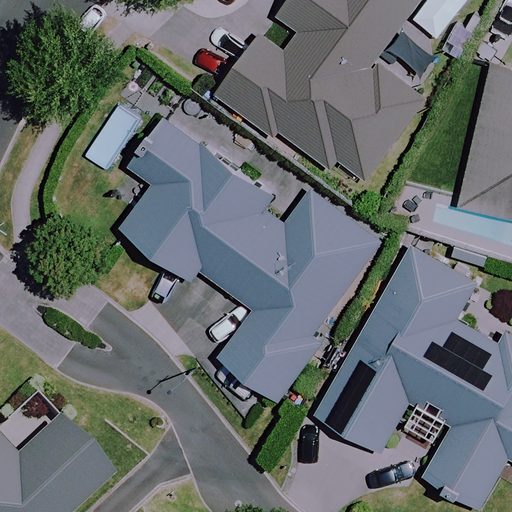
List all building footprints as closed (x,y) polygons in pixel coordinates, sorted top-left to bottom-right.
[(295,0),(269,40),(262,35),(218,101),(281,142),(284,137),(330,167),(335,159),(369,181),(426,96),(377,63),(419,0),(295,0)] [(511,70),(494,66),(461,205),(511,217),(511,70)] [(313,188),(290,220),(276,210),(282,201),(164,116),(124,170),(154,191),(127,229),(213,292),(219,283),(255,310),(222,356),(281,398),(321,342),(313,336),(383,239),(313,188)] [(475,286),(410,251),(319,417),(383,451),(398,422),(442,446),(426,476),(481,506),(507,459),(511,461),(511,337),(504,334),(499,344),(456,320),(475,286)] [(0,511),(69,511),(104,480),(52,425),(10,464),(0,453),(0,511)]
